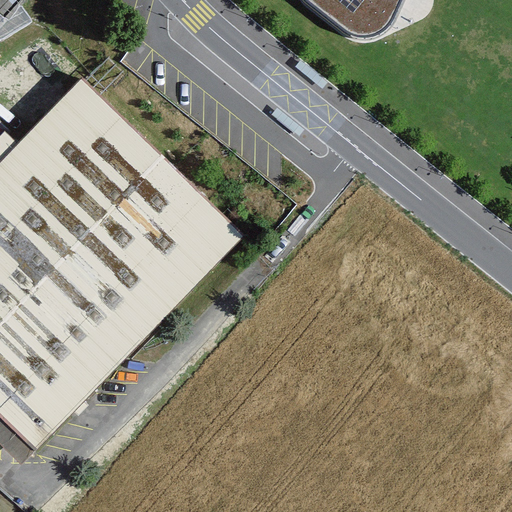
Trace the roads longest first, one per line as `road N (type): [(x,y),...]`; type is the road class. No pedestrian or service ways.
road 1 (residential): [(357,148),(182,0)]
road 2 (residential): [(357,148),(511,272)]
